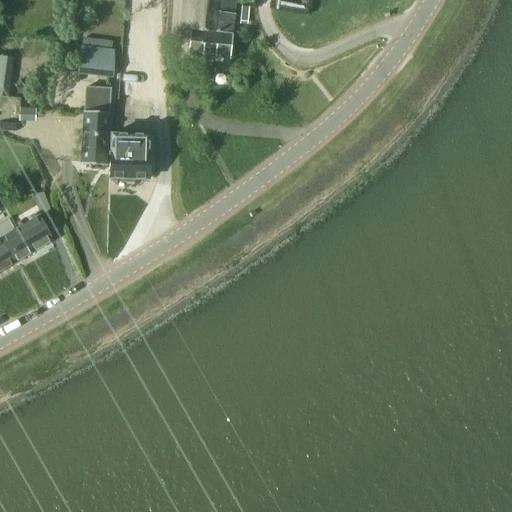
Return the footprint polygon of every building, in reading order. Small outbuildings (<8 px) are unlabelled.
[(181,0),(180,21),(191,22),(187,56),(228,60),(234,0),(181,0)] [(79,49),(77,75),(107,78),(114,78),(114,52),(109,51),(79,49)] [(82,113),(79,165),(106,166),(110,89),(96,89),(95,114),(82,113)] [(109,156),(108,179),(147,180),(154,180),(154,169),(155,137),(153,137),(152,137),(149,137),(149,135),(110,134),(109,156)] [(45,222),(49,227),(54,225),(46,206),(40,209),(45,222)] [(17,230),(31,254),(50,243),(37,219),(17,230)] [(0,240),(0,242),(13,264),(31,254),(17,230),(0,240)] [(0,271),(13,264),(0,242),(0,271)]
